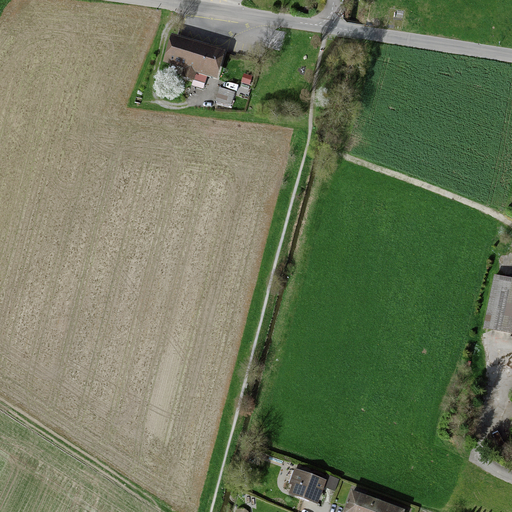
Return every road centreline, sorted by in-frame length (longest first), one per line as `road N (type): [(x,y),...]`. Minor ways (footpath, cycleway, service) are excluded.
road 1 (track): [(210,511),(307,151),(327,25)]
road 2 (track): [(0,403),(170,511)]
road 3 (unclassified): [(327,25),(511,56)]
road 4 (unclassified): [(157,0),(327,25)]
